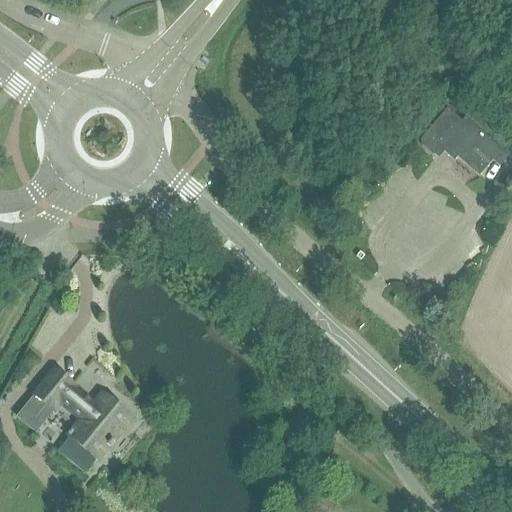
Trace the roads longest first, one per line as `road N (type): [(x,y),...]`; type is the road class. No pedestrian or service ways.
road 1 (secondary): [(511,506),(169,193),(136,172)]
road 2 (unclassified): [(511,429),(251,194),(211,139)]
road 3 (unknown): [(25,396),(88,298),(66,234),(42,207)]
road 4 (residential): [(152,71),(0,0)]
